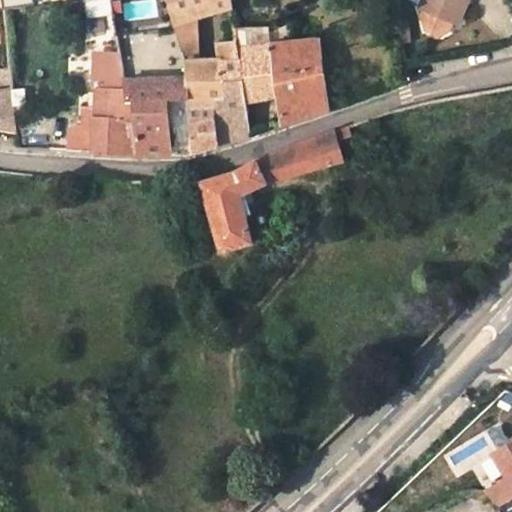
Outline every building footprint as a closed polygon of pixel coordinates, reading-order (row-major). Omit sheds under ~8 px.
[(168,0),(175,23),(197,16),(211,11),(209,0),(168,0)] [(424,0),(423,3),(428,5),(426,12),(424,18),(424,24),(444,33),(455,26),(467,0),(424,0)] [(188,61),(198,60),(197,16),(175,23),(177,28),(188,61)] [(293,27),(237,31),(239,41),(241,59),(220,59),(224,97),(229,142),(252,135),(247,101),(243,72),(274,70),(278,95),(283,124),(330,108),(325,74),(322,39),(294,41),(293,27)] [(130,65),(188,61),(177,28),(125,35),(130,65)] [(241,59),(239,41),(218,44),(220,59),(241,59)] [(216,117),(215,97),(224,97),(220,59),(198,60),(188,61),(189,73),(189,99),(189,125),(194,151),(218,144),(216,117)] [(169,154),(166,100),(189,99),(189,73),(188,61),(130,65),(124,66),(130,99),(135,99),(139,154),(169,154)] [(94,117),(84,117),(83,151),(131,155),(139,154),(135,99),(130,99),(124,66),(123,64),(98,64),(94,117)] [(243,72),(247,101),(278,95),(274,70),(243,72)] [(0,129),(18,132),(13,88),(0,89),(0,129)] [(339,139),(355,134),(352,125),(336,130),(339,139)] [(346,161),(339,139),(336,130),(259,158),(216,178),(205,178),(226,251),(256,243),(245,196),(272,183),(346,161)] [(511,442),(494,452),(509,478),(511,482),(511,442)] [(511,496),(511,482),(509,478),(486,491),(498,505),(511,496)]
